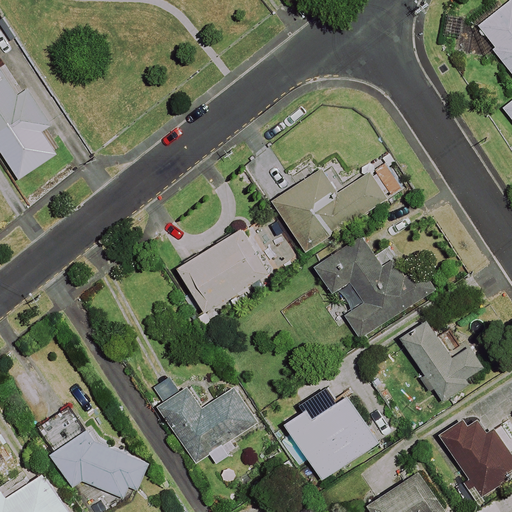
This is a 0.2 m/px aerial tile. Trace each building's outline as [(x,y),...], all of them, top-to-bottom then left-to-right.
[(511,0),(481,26),(498,47),(495,49),(511,70),(511,100),(505,106),(511,115),(511,0)] [(21,94),(2,64),(0,64),(0,144),(21,178),(60,153),(45,129),(54,123),(31,88),(21,94)] [(287,177),(269,150),(245,165),(268,201),(274,197),(308,250),(390,197),(373,171),(339,192),(324,168),(318,172),(311,162),(287,177)] [(274,270),(247,226),(181,266),(208,310),(274,270)] [(385,267),(366,235),(318,265),(334,290),(337,288),(344,299),(352,313),(349,315),(362,336),(438,289),(423,264),(406,275),(397,260),(385,267)] [(403,336),(425,370),(420,373),(431,389),(435,386),(444,400),(471,383),(468,378),(485,366),(472,346),(454,357),(430,319),(403,336)] [(205,408),(191,386),(162,404),(198,461),(212,452),(219,463),(238,451),(232,442),(259,425),(237,388),(205,408)] [(380,441),(350,394),(318,414),(312,406),(289,421),(325,477),(380,441)] [(87,428),(72,404),(39,424),(75,484),(87,477),(126,497),(132,483),(141,487),(154,461),(87,428)] [(491,432),(476,412),(443,435),(485,495),(505,481),(502,477),(511,470),(511,449),(497,428),(491,432)] [(447,511),(449,511),(423,469),(370,502),(376,511),(447,511)] [(72,511),(46,472),(9,496),(4,488),(0,490),(0,511),(72,511)]
